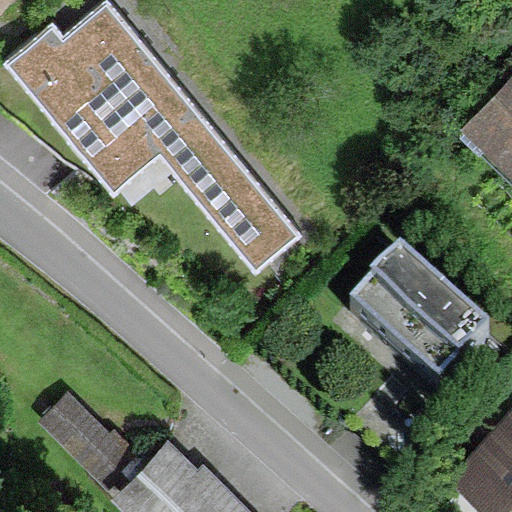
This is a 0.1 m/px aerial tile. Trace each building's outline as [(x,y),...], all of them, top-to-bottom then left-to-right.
[(300,229),(113,0),(100,0),(66,27),(55,13),(7,52),(115,186),(162,147),(257,264),(300,229)] [(511,65),(461,114),(511,167),(511,65)] [(401,248),(349,306),(413,362),(439,386),(491,329),(401,248)] [(511,511),(511,377),(499,392),(509,400),(449,467),(499,511),(511,511)] [(146,453),(115,424),(111,428),(69,387),(40,415),(111,487),(146,453)] [(111,487),(108,490),(129,511),(258,511),(204,457),(199,462),(169,431),(146,453),(111,487)]
